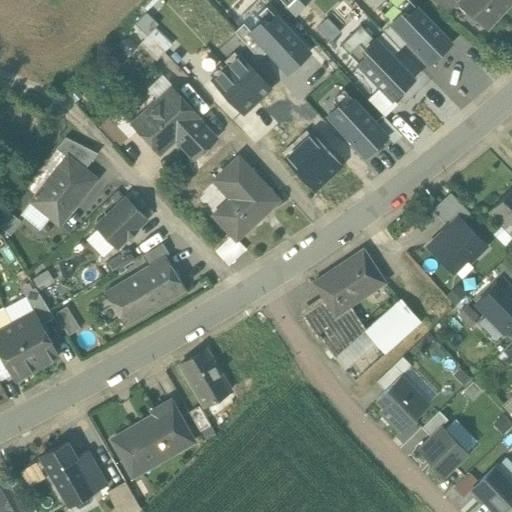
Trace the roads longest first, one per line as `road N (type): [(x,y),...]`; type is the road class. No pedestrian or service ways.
road 1 (secondary): [(257,285),(511,92)]
road 2 (residential): [(257,285),(325,382),(444,511)]
road 3 (secondary): [(0,427),(257,285)]
